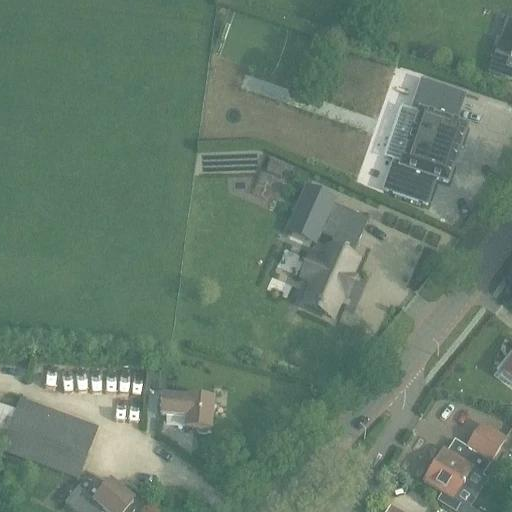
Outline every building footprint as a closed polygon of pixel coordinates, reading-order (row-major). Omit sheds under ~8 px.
[(344,41),(365,48),(373,25),(352,18),(344,41)] [(511,46),(499,42),(488,73),(511,81),(511,46)] [(400,167),(392,164),(382,192),(426,207),(435,181),(447,184),(466,128),(455,124),(464,97),(420,82),(411,110),(418,113),(417,115),(400,167)] [(270,160),(266,171),(281,178),(285,167),(270,160)] [(307,190),(295,218),(318,229),(316,235),(319,236),(328,240),(332,242),(322,265),(321,266),(313,263),(305,281),(313,284),(303,307),(330,319),(340,296),(345,298),(353,281),(348,278),(350,275),(355,263),(350,260),(351,258),(357,245),(323,229),(333,206),(332,206),(330,205),(332,201),(307,190)] [(511,362),(502,376),(511,383),(511,362)] [(187,421),(186,430),(209,432),(211,403),(185,401),(185,403),(162,401),(161,419),(187,421)] [(20,403),(16,413),(1,455),(77,483),(96,430),(20,403)] [(452,502),(471,471),(481,477),(504,442),(481,427),(466,450),(454,442),(446,454),(443,451),(422,484),(441,496),(436,504),(448,511),(455,511),(459,507),(452,502)] [(84,481),(64,506),(71,511),(95,511),(98,509),(102,511),(133,511),(129,508),(132,504),(109,484),(105,489),(96,482),(91,487),(84,481)]
